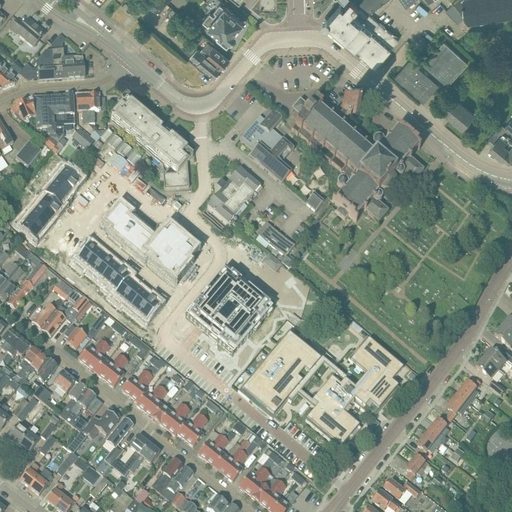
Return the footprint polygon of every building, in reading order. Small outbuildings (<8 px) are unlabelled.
[(161,0),(139,0),(154,11),(158,15),(167,5),(162,1),(162,0),(161,0)] [(322,20),(322,21),(335,31),(334,32),(375,68),(399,41),(385,29),(385,28),(380,23),(379,24),(369,15),(351,0),(345,0),(344,1),(328,20),(327,20),(326,20),(324,20),(323,20),(322,20)] [(351,0),(369,15),(388,0),(351,0)] [(511,0),(457,0),(453,4),(473,29),(511,22),(511,0)] [(210,13),(203,21),(209,26),(219,35),(216,39),(219,41),(227,48),(232,42),(231,41),(236,35),(234,33),(243,23),(235,17),(225,8),(224,8),(220,4),(214,11),(216,13),(213,17),(210,13)] [(17,20),(9,30),(17,36),(17,35),(33,48),(38,43),(44,35),(33,26),(34,25),(28,20),(24,25),(17,20)] [(62,81),(84,79),(83,58),(64,60),(63,45),(66,41),(59,36),(51,46),(52,53),(46,53),(37,64),(38,73),(38,83),(55,82),(55,81),(62,81)] [(207,41),(201,48),(206,52),(204,54),(222,69),(229,61),(207,41)] [(424,65),(448,86),(468,63),(444,42),(424,65)] [(206,52),(201,48),(200,50),(198,49),(190,58),(214,78),(222,69),(204,54),(206,52)] [(397,78),(421,99),(424,96),(426,98),(436,86),(410,63),(397,78)] [(19,75),(21,77),(26,81),(33,81),(33,71),(27,66),(19,75)] [(0,89),(2,91),(15,85),(17,83),(0,68),(0,67),(0,89)] [(89,125),(87,96),(76,97),(77,113),(82,113),(83,125),(89,125)] [(98,96),(87,96),(89,125),(95,125),(94,112),(99,112),(98,96)] [(35,99),(36,117),(36,123),(31,124),(35,130),(42,135),(47,135),(58,144),(64,137),(64,131),(63,130),(63,116),(62,116),(61,100),(63,100),(63,97),(35,99)] [(73,97),(63,97),(63,100),(61,100),(62,116),(63,116),(63,130),(64,131),(63,126),(75,126),(74,114),(75,114),(75,113),(74,113),(73,97)] [(309,110),(300,101),(291,111),(301,119),(291,131),(297,136),(298,135),(322,156),(321,158),(327,163),(328,161),(345,176),(344,178),(342,178),(341,178),(340,179),(338,180),(337,183),(337,184),(337,185),(337,186),(338,187),(339,188),(340,188),(343,189),(345,191),(333,205),(339,210),(335,214),(345,222),(348,218),(354,223),(361,214),(365,218),(368,216),(378,225),(389,213),(378,204),(379,204),(380,204),(381,203),(382,202),(382,200),(382,199),(382,197),(381,196),(377,195),(380,193),(381,194),(383,194),(385,195),(386,196),(388,196),(389,196),(391,195),(394,192),(395,191),(396,189),(397,187),(396,184),(396,182),(395,180),(393,178),(396,175),(396,176),(396,177),(397,179),(398,179),(401,179),(402,179),(402,178),(403,178),(403,177),(404,175),(414,183),(424,171),(409,158),(422,144),(401,126),(385,143),(384,142),(371,145),(354,131),(356,129),(350,124),(348,125),(343,121),(346,117),(355,115),(360,109),(359,102),(354,97),(347,98),(342,103),(343,110),(338,116),(324,105),(325,104),(319,98),(309,110)] [(23,124),(36,117),(35,99),(16,107),(11,109),(14,116),(18,119),(17,120),(21,124),(22,123),(23,124)] [(453,117),(451,119),(463,128),(474,115),(454,99),(443,112),(444,113),(445,111),(453,117)] [(111,119),(112,120),(111,122),(111,124),(162,167),(164,191),(189,189),(187,164),(193,157),(186,151),(185,137),(171,138),(165,134),(163,136),(159,133),(161,130),(126,101),(111,119)] [(239,140),(253,152),(260,145),(270,154),(282,140),(272,131),(281,121),(272,112),(264,121),(259,117),(239,140)] [(0,135),(4,143),(7,148),(13,144),(0,122),(0,135)] [(511,142),(502,134),(505,131),(511,136),(511,134),(501,125),(489,140),(494,144),(489,150),(502,160),(504,158),(508,161),(511,160),(511,142)] [(73,137),(88,150),(94,143),(79,130),(73,137)] [(108,131),(107,131),(102,138),(100,139),(104,143),(112,134),(108,131)] [(107,145),(114,151),(122,142),(115,136),(107,145)] [(54,147),(56,145),(48,138),(43,145),(44,146),(46,147),(48,149),(55,154),(58,150),(54,147)] [(47,149),(35,140),(17,163),(23,168),(21,170),(27,174),(47,149)] [(253,152),(249,157),(281,185),(291,173),(279,162),(283,157),(282,156),(286,151),(290,154),(294,150),(282,140),(270,154),(260,145),(253,152)] [(117,153),(124,159),(131,150),(125,145),(117,153)] [(77,150),(66,163),(74,170),(85,157),(77,150)] [(127,162),(133,167),(141,158),(134,153),(127,162)] [(61,167),(54,176),(55,178),(56,177),(73,192),(81,183),(61,167)] [(207,208),(227,226),(260,188),(239,170),(225,187),(221,183),(217,188),(221,191),(207,208)] [(55,178),(49,186),(51,187),(66,200),(73,192),(56,177),(55,178)] [(51,187),(44,195),(45,195),(60,208),(60,207),(66,200),(51,187)] [(39,203),(38,203),(56,217),(62,209),(60,207),(60,208),(45,195),(39,203)] [(306,204),(306,205),(315,213),(323,203),(314,195),(306,204)] [(37,201),(30,209),(33,213),(34,212),(49,225),(56,217),(38,203),(39,203),(37,201)] [(109,221),(105,225),(113,232),(111,234),(112,235),(144,261),(146,259),(153,265),(155,266),(159,270),(160,271),(167,277),(173,281),(174,282),(184,269),(187,266),(184,264),(188,259),(193,254),(194,253),(179,240),(174,236),(168,231),(167,231),(157,243),(155,245),(125,220),(127,218),(129,216),(120,208),(109,221)] [(27,220),(42,233),(49,225),(34,212),(33,213),(27,220)] [(24,217),(16,226),(35,242),(42,233),(27,220),(24,217)] [(286,257),(293,248),(266,226),(258,236),(284,258),(280,262),(289,270),(293,264),(286,257)] [(90,245),(74,264),(82,271),(84,269),(98,252),(94,248),(90,245)] [(25,260),(27,257),(29,254),(19,246),(14,251),(25,260)] [(98,252),(84,269),(91,275),(106,258),(98,252)] [(0,267),(8,257),(4,253),(1,256),(0,255),(0,267)] [(27,276),(28,277),(39,264),(40,263),(29,254),(27,257),(36,264),(27,276)] [(263,263),(275,273),(281,266),(269,255),(263,263)] [(106,258),(91,275),(99,282),(114,265),(106,258)] [(52,291),(60,281),(39,264),(28,277),(29,278),(13,297),(7,305),(15,311),(21,303),(30,292),(34,295),(48,278),(55,284),(54,285),(53,284),(48,291),(50,293),(52,291)] [(0,290),(18,269),(12,265),(4,275),(0,271),(0,272),(0,290)] [(114,265),(99,282),(107,288),(107,289),(122,271),(114,265)] [(18,269),(0,290),(0,299),(4,303),(11,295),(14,290),(10,287),(16,280),(22,272),(18,269)] [(107,288),(105,290),(113,297),(127,280),(128,280),(130,278),(122,271),(107,289),(107,288)] [(185,318),(195,326),(199,329),(203,332),(209,338),(216,344),(217,345),(225,351),(226,352),(231,357),(232,357),(248,338),(252,333),(259,326),(267,316),(271,311),(272,310),(248,290),(241,284),(231,276),(226,272),(225,271),(205,295),(198,302),(190,312),(186,317),(185,318)] [(113,297),(111,299),(120,306),(121,304),(135,287),(128,280),(127,280),(113,297)] [(52,291),(65,301),(73,291),(60,281),(52,291)] [(135,287),(121,304),(129,310),(143,293),(135,287)] [(47,324),(41,332),(50,339),(56,331),(65,320),(71,325),(75,320),(88,303),(88,302),(82,297),(81,296),(73,290),(73,291),(65,301),(67,299),(75,306),(72,309),(75,312),(69,318),(64,314),(65,311),(61,308),(56,313),(47,324)] [(143,293),(129,310),(137,317),(151,300),(143,293)] [(151,300),(137,317),(145,324),(159,307),(151,300)] [(31,324),(40,331),(54,314),(61,304),(57,301),(51,308),(49,306),(43,313),(41,312),(31,324)] [(70,328),(64,336),(69,340),(66,344),(76,352),(82,344),(86,338),(90,341),(104,323),(109,318),(105,314),(102,318),(100,317),(91,330),(92,330),(91,331),(87,336),(86,338),(72,326),(70,328)] [(115,332),(119,327),(114,323),(114,322),(109,318),(104,323),(115,332)] [(511,319),(510,318),(502,327),(511,335),(511,319)] [(119,327),(115,332),(120,336),(124,331),(119,327)] [(511,335),(502,327),(495,337),(511,350),(511,335)] [(0,363),(3,360),(4,359),(7,355),(20,338),(10,330),(4,338),(1,341),(5,344),(1,350),(5,353),(2,356),(0,354),(0,363)] [(238,392),(257,408),(257,409),(258,409),(259,409),(259,408),(260,407),(272,417),(286,400),(288,402),(291,404),(291,403),(288,401),(297,391),(299,392),(300,392),(301,392),(304,387),(305,387),(305,386),(305,385),(304,385),(303,384),(321,363),(321,362),(308,350),(309,349),(309,348),(309,347),(308,347),(304,343),(304,342),(289,331),(291,333),(257,374),(256,373),(255,373),(254,373),(250,377),(250,378),(250,379),(250,380),(251,380),(240,393),(238,392)] [(20,338),(7,355),(12,359),(12,360),(17,355),(21,358),(24,354),(30,346),(20,338)] [(78,362),(87,368),(108,342),(103,338),(92,352),(88,349),(78,362)] [(134,347),(138,342),(133,338),(129,343),(134,347)] [(315,410),(305,422),(306,422),(308,421),(343,450),(341,452),(342,452),(350,443),(348,441),(351,437),(358,428),(360,430),(361,430),(343,415),(342,414),(351,403),(353,404),(372,420),(373,420),(380,411),(378,410),(396,388),(398,390),(399,389),(391,383),(403,369),(367,338),(359,347),(361,349),(358,354),(351,362),(348,360),(348,361),(367,376),(357,388),(355,390),(336,374),(335,375),(312,402),(312,403),(317,407),(315,410)] [(87,368),(96,376),(106,363),(105,362),(101,359),(112,345),(108,342),(87,368)] [(138,342),(134,347),(140,352),(136,356),(141,361),(149,351),(138,342)] [(17,384),(22,378),(25,374),(41,355),(34,349),(19,368),(21,370),(16,377),(11,373),(8,377),(17,384)] [(491,350),(484,360),(499,372),(506,363),(511,367),(511,359),(505,354),(501,359),(491,350)] [(4,359),(3,360),(8,364),(12,359),(7,355),(4,359)] [(17,384),(23,389),(28,383),(26,381),(35,370),(38,372),(48,360),(41,355),(25,374),(22,378),(17,384)] [(96,376),(105,383),(123,361),(118,356),(110,366),(106,363),(96,376)] [(148,363),(154,367),(158,362),(153,358),(148,363)] [(165,364),(160,359),(158,362),(154,367),(147,376),(130,398),(138,405),(146,395),(147,392),(144,390),(165,364)] [(499,372),(484,360),(476,369),(491,381),(499,372)] [(123,361),(105,383),(113,389),(123,377),(119,374),(127,364),(123,361)] [(49,362),(36,379),(44,385),(57,368),(49,362)] [(4,368),(1,371),(8,377),(11,373),(4,368)] [(53,384),(66,395),(76,383),(63,372),(53,384)] [(131,380),(122,392),(130,398),(147,376),(143,373),(135,383),(131,380)] [(171,380),(176,385),(180,380),(175,375),(171,380)] [(5,376),(1,381),(3,382),(4,384),(6,385),(15,392),(20,387),(5,376)] [(170,382),(165,378),(150,398),(146,395),(138,405),(136,407),(144,414),(162,391),(170,382)] [(193,398),(199,390),(189,381),(182,389),(193,398)] [(468,382),(463,389),(475,399),(479,394),(475,392),(481,385),(476,381),(472,386),(468,382)] [(489,388),(501,397),(505,392),(494,382),(489,388)] [(59,417),(64,421),(87,392),(78,385),(68,397),(72,400),(59,417)] [(37,389),(32,395),(38,399),(45,390),(41,387),(39,390),(37,389)] [(463,389),(458,396),(470,405),(475,399),(463,389)] [(45,390),(38,400),(52,412),(56,407),(47,400),(51,395),(45,390)] [(199,390),(195,396),(200,400),(205,395),(199,390)] [(166,395),(162,391),(144,414),(153,421),(158,414),(163,418),(168,412),(158,405),(166,395)] [(87,392),(64,421),(80,433),(86,425),(76,416),(82,408),(86,411),(96,399),(87,392)] [(458,396),(452,402),(465,412),(470,405),(458,396)] [(493,404),(498,408),(502,403),(497,399),(493,404)] [(12,415),(17,419),(28,404),(24,401),(12,415)] [(185,410),(188,405),(184,402),(172,416),(168,412),(163,418),(158,414),(153,421),(167,432),(184,410),(185,410)] [(213,405),(209,410),(215,415),(221,407),(215,402),(213,405)] [(451,413),(448,417),(452,421),(458,414),(461,417),(465,412),(452,402),(447,409),(451,413)] [(8,439),(18,447),(27,435),(31,430),(22,423),(33,408),(28,404),(17,419),(21,422),(8,439)] [(0,411),(0,432),(9,421),(4,416),(8,411),(4,407),(0,411)] [(189,413),(185,410),(184,410),(167,432),(175,438),(177,436),(185,426),(181,423),(189,413)] [(80,433),(67,450),(71,453),(73,455),(87,438),(91,441),(98,432),(106,438),(112,429),(118,421),(107,412),(99,423),(94,418),(90,423),(82,434),(80,433)] [(480,421),(487,426),(494,417),(488,412),(480,421)] [(177,436),(185,442),(203,420),(198,417),(190,426),(187,424),(185,426),(177,436)] [(439,420),(433,427),(446,436),(449,432),(446,429),(451,422),(446,419),(443,423),(439,420)] [(105,460),(113,466),(116,462),(115,462),(122,453),(116,448),(126,435),(133,428),(124,420),(117,428),(106,443),(114,449),(105,460)] [(203,420),(185,442),(193,449),(199,441),(203,437),(199,433),(207,424),(203,420)] [(237,423),(232,430),(241,437),(246,430),(237,423)] [(40,437),(46,441),(56,428),(50,424),(40,437)] [(433,427),(428,433),(440,443),(446,436),(433,427)] [(27,435),(18,447),(28,455),(38,443),(32,438),(38,431),(33,428),(31,430),(27,435)] [(197,456),(205,463),(228,434),(224,431),(219,438),(211,447),(207,444),(203,448),(197,456)] [(465,439),(469,442),(476,434),(472,431),(465,439)] [(213,432),(205,442),(207,444),(211,447),(219,438),(213,432)] [(428,433),(423,440),(435,450),(436,449),(437,449),(441,444),(440,443),(428,433)] [(205,463),(214,470),(225,458),(224,457),(220,454),(233,439),(228,434),(205,463)] [(225,458),(215,471),(224,477),(242,455),(252,442),(255,439),(251,436),(248,439),(238,451),(229,462),(225,458)] [(39,452),(44,456),(56,442),(51,437),(39,452)] [(116,462),(113,466),(125,476),(128,471),(129,471),(149,446),(138,437),(129,448),(135,453),(123,468),(116,462)] [(252,442),(257,446),(261,441),(256,437),(252,442)] [(422,450),(418,455),(423,459),(428,452),(432,454),(435,450),(423,440),(417,447),(422,450)] [(257,446),(257,447),(262,450),(266,445),(261,441),(257,446)] [(159,454),(149,446),(129,471),(132,474),(139,466),(139,465),(143,459),(150,465),(159,454)] [(460,447),(451,458),(457,463),(461,459),(465,462),(468,458),(464,455),(466,453),(460,447)] [(57,473),(62,476),(77,459),(71,453),(57,473)] [(238,489),(247,495),(265,473),(269,476),(274,469),(270,466),(277,457),(272,453),(268,458),(269,459),(257,474),(253,471),(238,489)] [(242,455),(224,477),(232,484),(238,476),(242,472),(238,468),(246,458),(242,455)] [(417,457),(412,463),(424,473),(429,466),(422,460),(417,457)] [(277,458),(273,463),(278,467),(282,462),(277,458)] [(78,459),(74,465),(77,468),(82,462),(78,459)] [(162,475),(151,488),(160,495),(176,475),(182,467),(173,460),(167,468),(165,467),(163,468),(161,469),(160,471),(160,473),(162,475)] [(424,473),(412,463),(406,470),(410,474),(407,478),(412,482),(417,475),(420,478),(424,473)] [(285,469),(290,473),(294,468),(289,464),(285,469)] [(28,471),(20,482),(29,489),(39,478),(34,475),(39,469),(37,467),(33,465),(28,471)] [(89,468),(82,478),(88,482),(91,478),(95,482),(100,476),(89,468)] [(166,489),(162,494),(167,497),(171,492),(174,495),(179,488),(182,490),(193,476),(184,469),(167,490),(166,489)] [(39,478),(29,489),(39,497),(45,489),(52,480),(49,478),(48,477),(50,475),(44,470),(39,478)] [(247,495),(255,502),(265,489),(261,486),(269,476),(265,473),(247,495)] [(291,479),(300,487),(304,482),(295,474),(291,479)] [(436,477),(431,483),(437,488),(442,482),(436,477)] [(95,490),(90,496),(94,500),(107,485),(109,483),(104,479),(103,481),(95,490)] [(384,490),(392,496),(396,499),(399,502),(407,492),(416,499),(421,494),(408,484),(403,491),(391,481),(384,490)] [(115,487),(122,492),(126,486),(119,482),(115,487)] [(255,502),(263,508),(281,485),(276,482),(269,492),(265,489),(255,502)] [(263,508),(267,511),(273,511),(281,502),(277,499),(285,489),(281,485),(263,508)] [(46,502),(55,509),(64,498),(59,495),(63,489),(59,486),(52,494),(46,502)] [(381,493),(373,503),(381,509),(384,511),(396,511),(400,508),(393,503),(393,502),(389,499),(381,493)] [(122,496),(109,511),(117,511),(128,498),(123,494),(122,496)] [(170,503),(177,509),(184,500),(185,499),(178,494),(170,503)] [(281,502),(273,511),(286,511),(297,498),(292,495),(285,504),(281,502)] [(64,498),(55,509),(58,511),(68,511),(71,509),(78,501),(74,498),(70,503),(64,498)] [(128,498),(117,511),(125,511),(127,510),(129,511),(136,511),(141,507),(133,502),(128,498)] [(209,511),(222,511),(227,507),(217,498),(207,510),(209,511)] [(154,504),(153,504),(156,500),(154,499),(151,502),(147,499),(142,506),(149,511),(154,504)] [(184,500),(177,509),(181,511),(182,511),(189,504),(184,500)] [(447,510),(449,511),(456,511),(462,506),(454,500),(447,510)]
